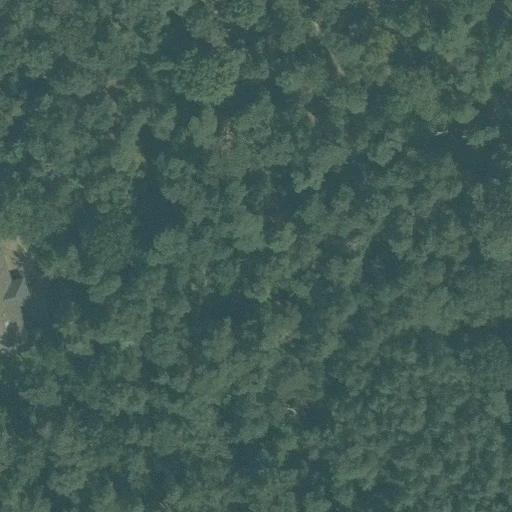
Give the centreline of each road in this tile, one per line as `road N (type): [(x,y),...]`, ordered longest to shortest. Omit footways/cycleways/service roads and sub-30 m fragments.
road 1 (track): [(0,97),(53,367)]
road 2 (track): [(98,511),(53,367)]
